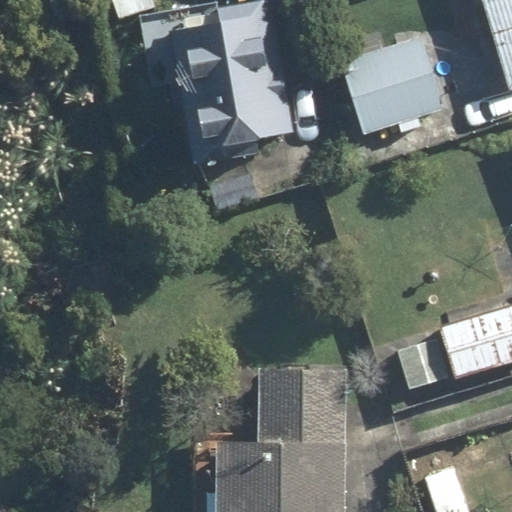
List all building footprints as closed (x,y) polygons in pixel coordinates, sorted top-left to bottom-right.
[(158,8),(155,0),(111,0),(118,20),(158,8)] [(511,0),(489,0),(511,82),(511,0)] [(280,7),(172,18),(185,146),(293,136),(280,7)] [(423,36),(337,61),(359,138),(445,112),(423,36)] [(511,307),(396,340),(411,393),(511,364),(511,307)] [(257,445),(221,443),(218,511),(344,511),(351,371),(260,367),(257,445)] [(454,444),(465,479),(511,464),(511,463),(501,429),(454,444)]
